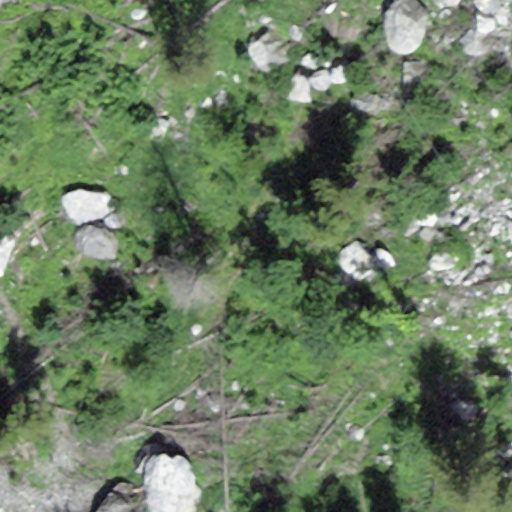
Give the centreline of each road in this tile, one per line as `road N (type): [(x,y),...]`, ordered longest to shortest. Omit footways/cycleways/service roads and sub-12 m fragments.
road 1 (track): [(305,0),(287,152),(170,404),(120,448),(80,464)]
road 2 (track): [(80,464),(0,285)]
